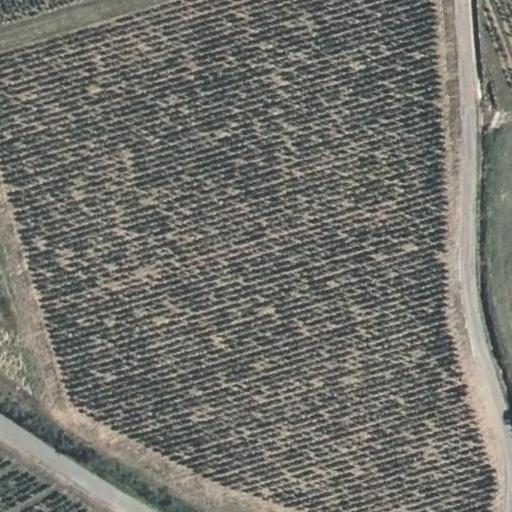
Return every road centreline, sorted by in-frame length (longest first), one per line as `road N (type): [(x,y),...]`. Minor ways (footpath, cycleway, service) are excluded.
road 1 (unclassified): [(511,451),(472,287),(462,0)]
road 2 (unclassified): [(138,511),(0,423)]
